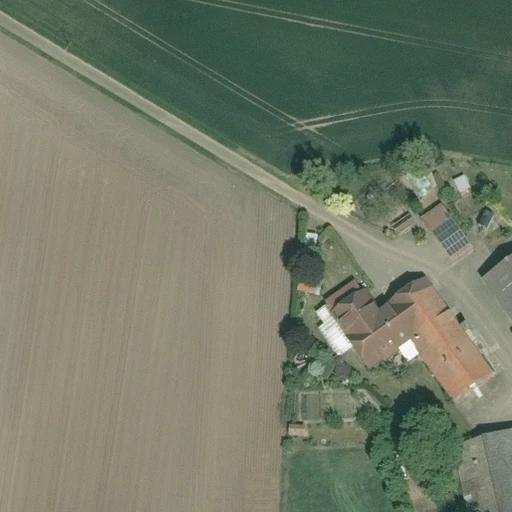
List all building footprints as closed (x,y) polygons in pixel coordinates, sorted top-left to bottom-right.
[(422,222),(452,265),(475,250),(444,206),(422,222)] [(511,264),(485,283),(511,320),(511,264)] [(298,277),(295,292),(317,297),(320,281),(298,277)] [(360,288),(325,314),(369,374),(406,347),(457,415),(501,382),(427,281),(381,315),(360,288)] [(511,511),(511,437),(461,448),(474,511),(511,511)]
